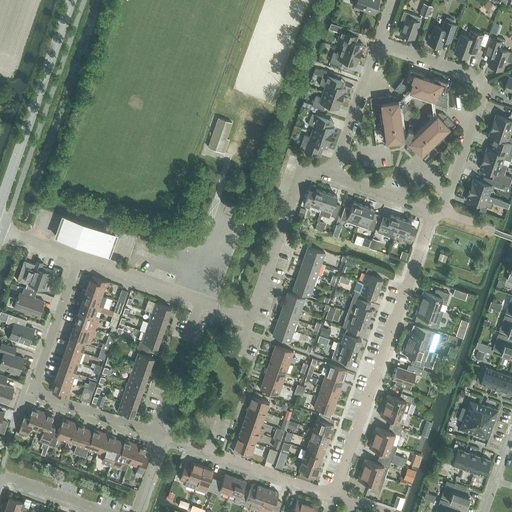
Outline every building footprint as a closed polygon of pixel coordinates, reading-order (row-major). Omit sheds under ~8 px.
[(357,0),(355,7),(375,13),(379,0),(357,0)] [(422,15),(428,17),(432,5),(426,3),(422,15)] [(401,34),(414,39),(422,17),(416,15),(404,11),(401,20),(405,21),(401,34)] [(428,44),(441,48),(446,35),(452,37),(456,25),(445,21),(443,28),(435,25),(428,44)] [(477,53),(484,35),(471,30),(468,37),(462,35),(455,54),(468,58),(470,51),(477,53)] [(343,43),(342,48),(360,55),(363,45),(351,41),(353,35),(341,31),(338,41),(343,43)] [(510,52),(500,48),(502,42),(491,38),(487,51),(493,53),(489,65),(503,70),(510,52)] [(330,63),(342,66),(344,61),(356,65),(360,55),(342,48),(340,54),(338,53),(334,52),(330,63)] [(433,104),(448,109),(447,93),(444,92),(448,82),(435,78),(434,81),(423,77),(424,74),(411,70),(408,79),(405,78),(395,90),(409,95),(411,90),(420,94),(418,98),(424,101),(426,96),(435,99),(433,104)] [(323,77),(320,85),(325,87),(324,92),(342,98),(346,88),(343,87),(345,81),(335,78),(336,75),(325,71),(323,77)] [(316,96),(313,106),(318,108),(323,110),(325,104),(338,109),(342,98),(324,92),(322,97),(316,96)] [(381,122),(383,136),(386,136),(387,142),(401,147),(404,139),(399,98),(392,96),(378,98),(380,111),(383,111),(384,122),(381,122)] [(312,113),(308,124),(314,126),(312,131),(331,138),(334,127),(332,126),(334,121),(332,120),(323,117),(312,113)] [(407,149),(421,154),(426,150),(428,152),(438,142),(436,140),(444,132),(446,135),(456,125),(446,115),(440,113),(410,141),(407,149)] [(493,125),(511,132),(511,128),(511,114),(509,120),(496,115),(493,125)] [(227,139),(232,123),(219,118),(209,148),(225,153),(229,140),(227,139)] [(406,135),(411,137),(414,126),(410,125),(406,135)] [(509,137),(511,132),(493,125),(489,136),(502,140),(500,146),(502,147),(511,149),(511,138),(509,137)] [(304,135),(300,149),(311,153),(314,144),(324,147),(327,148),(331,138),(312,131),(310,137),(304,135)] [(510,161),(511,156),(511,149),(502,147),(501,152),(488,148),(484,158),(502,165),(504,159),(510,161)] [(501,170),(502,165),(484,158),(480,168),(501,175),(503,171),(501,170)] [(494,179),(503,182),(505,177),(496,174),(494,179)] [(470,190),(489,196),(491,191),(493,191),(494,186),(474,179),(470,190)] [(492,185),(501,188),(503,183),(494,180),(492,185)] [(304,206),(320,212),(327,193),(316,189),(314,196),(308,194),(304,206)] [(487,201),(489,196),(470,190),(467,200),(482,205),(480,211),(486,213),(488,207),(491,208),(493,203),(487,201)] [(320,212),(319,215),(330,218),(331,216),(336,218),(341,205),(335,204),(338,196),(327,193),(320,212)] [(347,222),(356,225),(364,205),(353,202),(351,209),(345,207),(341,219),(347,221),(347,222)] [(367,229),(368,229),(373,231),(378,218),(372,216),(374,209),(364,205),(356,225),(367,229)] [(394,238),(395,235),(401,218),(390,215),(388,222),(382,220),(378,232),(394,238)] [(62,217),(62,218),(63,218),(58,235),(56,235),(56,236),(75,243),(85,247),(107,254),(108,255),(109,251),(115,234),(63,216),(62,217)] [(405,241),(411,243),(415,231),(409,229),(412,222),(401,218),(395,235),(405,239),(405,241)] [(304,258),(322,264),(325,253),(308,247),(304,258)] [(438,259),(445,262),(448,256),(440,253),(438,259)] [(300,269),(318,275),(322,264),(304,258),(300,269)] [(51,278),(53,271),(42,267),(43,263),(37,261),(36,265),(25,261),(18,280),(46,291),(49,284),(50,285),(53,278),(51,278)] [(362,283),(379,289),(383,279),(370,275),(372,269),(368,268),(366,273),(365,273),(362,283)] [(297,279),(314,286),(318,275),(300,269),(297,279)] [(86,290),(103,296),(107,286),(108,286),(109,282),(93,277),(92,280),(90,280),(86,290)] [(293,291),(310,297),(314,286),(297,279),(293,291)] [(379,289),(362,283),(358,281),(352,296),(362,300),(364,294),(376,298),(379,289)] [(28,313),(28,312),(39,316),(44,301),(35,298),(37,292),(24,288),(22,294),(20,293),(14,308),(28,313)] [(83,301),(98,306),(103,308),(107,298),(103,296),(86,290),(83,289),(82,295),(85,296),(83,301)] [(118,301),(124,303),(128,292),(122,290),(118,301)] [(421,304),(439,310),(442,304),(446,305),(450,294),(437,290),(435,296),(424,292),(421,299),(422,300),(421,304)] [(305,298),(292,294),(288,292),(284,303),(302,309),(305,298)] [(347,311),(369,319),(372,309),(360,305),(362,300),(352,296),(347,311)] [(79,311),(96,317),(98,311),(102,312),(103,308),(98,306),(83,301),(79,311)] [(115,312),(121,314),(124,303),(118,301),(115,312)] [(152,313),(168,318),(171,308),(155,303),(152,313)] [(280,314),(298,320),(302,309),(284,303),(280,314)] [(425,325),(438,329),(442,318),(437,316),(439,310),(421,304),(420,308),(418,307),(416,315),(427,319),(425,325)] [(77,324),(94,331),(99,318),(96,317),(79,311),(75,321),(77,322),(77,324)] [(365,328),(369,319),(347,311),(342,327),(347,328),(360,333),(362,327),(365,328)] [(149,322),(164,328),(168,318),(152,313),(149,322)] [(9,338),(29,345),(35,330),(25,326),(27,320),(9,314),(6,323),(14,325),(9,338)] [(277,325),(294,331),(298,320),(280,314),(277,325)] [(499,331),(511,335),(511,317),(505,315),(499,331)] [(462,320),(460,326),(466,328),(469,322),(462,320)] [(145,332),(161,337),(164,328),(149,322),(145,332)] [(92,338),(94,331),(77,324),(76,327),(74,326),(70,337),(87,342),(89,337),(92,338)] [(273,336),(290,342),(294,331),(277,325),(273,336)] [(322,328),(320,334),(329,336),(331,331),(322,328)] [(341,343),(358,349),(362,339),(358,338),(360,333),(347,328),(345,334),(344,333),(341,343)] [(410,331),(406,342),(426,349),(430,350),(436,332),(424,328),(422,335),(411,332),(410,331)] [(138,348),(149,352),(151,345),(158,347),(161,337),(145,332),(142,341),(140,341),(138,348)] [(493,350),(511,356),(511,337),(507,336),(507,337),(499,334),(493,350)] [(102,348),(108,350),(109,346),(112,346),(115,338),(109,336),(106,344),(103,343),(102,348)] [(67,347),(83,353),(87,342),(70,337),(67,347)] [(332,357),(348,362),(350,357),(355,358),(358,349),(341,343),(337,342),(332,357)] [(406,342),(402,352),(414,356),(412,364),(424,368),(428,356),(423,355),(426,349),(406,342)] [(0,351),(4,353),(0,364),(0,367),(19,374),(24,359),(14,355),(16,349),(2,344),(0,348),(0,351)] [(272,357),(290,363),(294,352),(276,345),(272,357)] [(63,357),(80,363),(83,353),(67,347),(63,357)] [(448,354),(456,357),(459,349),(451,347),(448,354)] [(98,358),(105,360),(108,350),(102,348),(98,358)] [(476,358),(482,360),(484,353),(478,351),(476,358)] [(135,362),(150,368),(154,358),(138,352),(135,362)] [(59,367),(76,373),(80,363),(63,357),(59,367)] [(268,367),(286,374),(290,363),(272,357),(268,367)] [(131,372),(147,377),(150,368),(135,362),(131,372)] [(325,375),(344,382),(348,371),(329,364),(325,375)] [(397,367),(393,379),(412,385),(416,374),(425,377),(427,371),(420,369),(411,366),(410,371),(407,370),(397,367)] [(56,378),(72,383),(76,373),(59,367),(56,378)] [(264,378),(283,385),(286,374),(268,367),(264,378)] [(480,383),(480,384),(491,387),(497,371),(486,367),(486,368),(484,373),(482,378),(480,383)] [(491,387),(502,391),(508,375),(497,371),(491,387)] [(128,382),(144,387),(147,377),(131,372),(128,382)] [(0,399),(9,403),(13,392),(11,392),(12,388),(4,385),(7,378),(0,375),(0,399)] [(322,386),(340,393),(344,382),(325,375),(322,386)] [(502,391),(505,392),(511,394),(511,376),(508,375),(502,391)] [(73,390),(70,390),(72,383),(56,378),(52,388),(69,394),(71,395),(73,390)] [(260,389),(279,396),(283,385),(264,378),(260,389)] [(88,389),(94,391),(96,383),(90,381),(88,389)] [(124,391),(140,397),(144,387),(128,382),(124,391)] [(318,397),(336,403),(340,393),(322,386),(318,397)] [(81,400),(89,403),(94,391),(88,389),(85,388),(81,400)] [(121,401),(137,406),(140,397),(124,391),(121,401)] [(388,395),(385,402),(387,403),(385,406),(403,412),(408,414),(411,403),(413,397),(401,393),(400,399),(388,395)] [(96,404),(102,406),(106,397),(99,395),(98,398),(94,396),(92,402),(97,404),(96,404)] [(249,407),(266,413),(269,402),(253,396),(249,407)] [(314,408),(333,414),(336,403),(318,397),(314,408)] [(459,429),(473,434),(488,439),(498,410),(469,400),(466,408),(463,407),(458,419),(462,421),(459,429)] [(118,411),(133,416),(137,406),(121,401),(118,411)] [(383,408),(381,416),(392,420),(390,426),(402,430),(404,424),(403,423),(404,421),(403,419),(401,418),(403,412),(385,406),(384,409),(383,408)] [(245,417),(262,423),(266,413),(249,407),(245,417)] [(36,431),(43,412),(33,408),(29,420),(24,418),(18,434),(24,436),(26,432),(29,434),(31,429),(36,431)] [(2,420),(4,413),(0,411),(0,432),(4,434),(8,423),(2,420)] [(40,441),(49,445),(53,433),(48,431),(54,415),(43,412),(36,431),(43,433),(40,441)] [(314,429),(330,435),(334,424),(328,422),(329,418),(319,414),(314,429)] [(242,427),(259,433),(262,423),(245,417),(242,427)] [(58,438),(67,441),(74,422),(64,419),(58,434),(53,433),(49,445),(55,447),(58,438)] [(281,428),(287,430),(290,421),(289,420),(284,419),(281,428)] [(290,421),(288,427),(295,430),(297,423),(290,421)] [(77,445),(74,453),(79,455),(84,443),(79,442),(85,426),(74,422),(67,441),(77,445)] [(377,427),(374,435),(375,435),(374,438),(392,444),(397,446),(400,436),(402,430),(390,426),(388,431),(377,427)] [(238,437),(255,443),(259,433),(242,427),(238,437)] [(310,439),(327,445),(330,435),(314,429),(310,439)] [(79,455),(86,458),(89,449),(98,452),(105,433),(94,430),(89,445),(84,443),(79,455)] [(105,464),(110,466),(114,454),(110,453),(116,437),(105,433),(98,452),(104,454),(103,459),(106,460),(105,464)] [(235,448),(251,454),(255,443),(238,437),(235,448)] [(372,441),(369,448),(381,452),(379,458),(391,462),(403,466),(405,458),(394,455),(395,452),(394,452),(397,446),(392,444),(374,438),(373,441),(372,441)] [(273,447),(279,449),(281,441),(276,439),(273,447)] [(306,450),(323,455),(327,445),(310,439),(306,450)] [(129,463),(135,444),(125,440),(120,456),(114,454),(110,466),(117,468),(120,460),(129,463)] [(281,452),(287,454),(291,444),(284,442),(281,452)] [(136,475),(142,477),(146,465),(149,457),(144,455),(146,448),(135,444),(129,463),(138,466),(136,475)] [(266,461),(273,463),(277,451),(270,449),(266,461)] [(452,465),(463,469),(469,453),(457,449),(456,454),(454,459),(452,464),(452,465)] [(303,460),(320,466),(323,455),(306,450),(303,460)] [(278,459),(285,461),(287,454),(281,452),(278,459)] [(479,457),(478,456),(469,453),(463,469),(474,472),(479,457)] [(474,472),(485,476),(490,461),(479,457),(474,472)] [(365,459),(363,467),(364,467),(363,470),(381,476),(385,478),(389,468),(391,462),(379,458),(377,463),(365,459)] [(299,470),(316,476),(320,466),(303,460),(299,470)] [(185,486),(195,489),(203,466),(193,463),(190,470),(185,468),(180,480),(186,482),(185,486)] [(211,478),(214,470),(203,466),(195,489),(206,493),(207,490),(213,492),(217,480),(211,478)] [(361,473),(358,480),(370,484),(368,490),(380,494),(382,488),(385,478),(381,476),(363,470),(362,473),(361,473)] [(217,480),(213,492),(219,494),(220,491),(230,495),(236,478),(225,474),(223,482),(217,480)] [(233,502),(238,504),(239,501),(245,503),(249,491),(244,489),(246,481),(236,478),(230,495),(235,497),(233,502)] [(463,495),(467,486),(455,482),(455,484),(447,481),(441,497),(466,506),(470,497),(463,495)] [(250,508),(260,511),(261,511),(268,489),(258,486),(255,493),(249,491),(245,503),(251,505),(250,508)] [(261,511),(262,511),(278,511),(282,503),(276,501),(279,493),(268,489),(261,511)] [(4,507),(18,511),(20,511),(24,502),(10,497),(8,503),(5,502),(4,507)] [(287,509),(286,511),(304,511),(307,504),(304,503),(305,502),(297,499),(293,511),(287,509)] [(436,511),(457,511),(460,506),(448,502),(441,500),(436,511)] [(178,507),(187,510),(189,504),(180,501),(178,507)]
